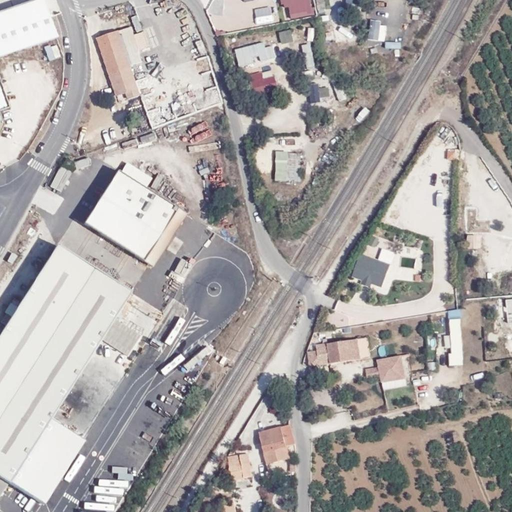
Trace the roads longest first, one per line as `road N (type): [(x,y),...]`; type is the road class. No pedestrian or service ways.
road 1 (residential): [(187,0),(202,15),(228,97),(263,242),(315,296),(294,382),(303,511)]
road 2 (unknown): [(315,296),(424,111),(449,120),(462,142),(501,273)]
road 3 (unclassified): [(66,0),(75,91),(13,217)]
road 4 (unknown): [(302,342),(179,511)]
